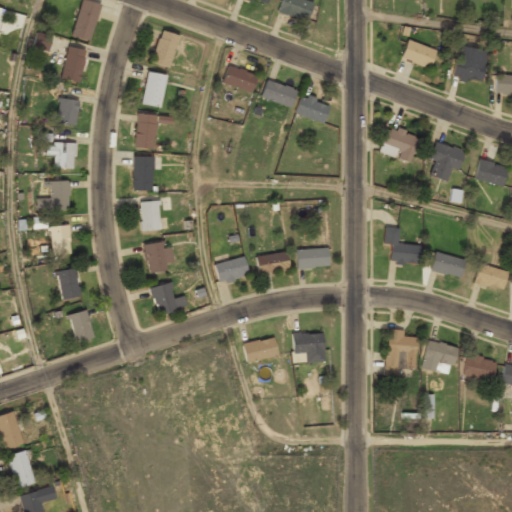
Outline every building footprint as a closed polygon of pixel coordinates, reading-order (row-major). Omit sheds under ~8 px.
[(80,0),(71,34),(88,39),(99,4),(87,0),(80,0)] [(312,2),(306,0),(280,0),(276,12),(305,21),(312,2)] [(149,62),(169,67),(177,34),(157,30),(149,62)] [(46,52),(50,35),(34,31),(30,48),(46,52)] [(429,67),(435,49),(406,39),(400,58),(429,67)] [(59,78),(77,82),(85,50),(67,45),(59,78)] [(486,50),(458,45),(451,77),(480,83),(486,50)] [(250,93),(256,74),(226,65),(221,84),(250,93)] [(165,75),(147,71),(140,103),(158,107),(165,75)] [(511,75),(494,75),(494,94),(511,94),(511,75)] [(266,79),(259,97),(288,109),(295,91),(266,79)] [(294,115),(322,123),(327,104),(299,96),(294,115)] [(76,99),(57,99),(56,124),(75,125),(76,99)] [(151,148),(156,117),(136,114),(132,146),(151,148)] [(407,162),(417,137),(386,125),(376,150),(407,162)] [(50,141),(50,133),(35,133),(35,141),(50,141)] [(73,167),(73,142),(47,142),(47,156),(53,156),(53,167),(73,167)] [(426,175),(451,183),(460,149),(436,142),(426,175)] [(131,156),(131,190),(150,190),(150,156),(131,156)] [(507,167),(478,159),(472,179),(501,187),(507,167)] [(68,210),(67,180),(48,180),(48,198),(36,198),(36,210),(68,210)] [(157,201),(139,201),(139,229),(157,229),(157,201)] [(33,228),(45,228),(44,217),(33,217),(33,228)] [(69,253),(66,224),(47,226),(50,254),(69,253)] [(396,243),(398,228),(383,227),(381,244),(390,245),(389,262),(417,264),(419,245),(396,243)] [(168,242),(144,243),(144,271),(169,271),(168,242)] [(295,267),(326,267),(326,249),(295,249),(295,267)] [(254,256),(257,274),(287,269),(284,252),(254,256)] [(429,271),(460,277),(463,259),(432,253),(429,271)] [(212,264),(217,283),(247,276),(242,256),(212,264)] [(507,271),(477,264),(472,283),(502,290),(507,271)] [(61,300),(79,296),(73,267),(55,271),(61,300)] [(180,296),(174,299),(165,282),(147,290),(159,316),(183,304),(180,296)] [(93,337),(84,310),(66,316),(75,343),(93,337)] [(415,337),(402,336),(402,330),(385,329),(383,374),(397,375),(398,368),(413,369),(415,337)] [(322,333),(292,333),(292,353),(322,353),(322,333)] [(241,344),(245,363),(276,356),(272,337),(241,344)] [(420,369),(435,371),(437,363),(452,365),(455,345),(425,340),(420,369)] [(461,375),(490,381),(495,360),(465,354),(461,375)] [(511,366),(502,366),(501,386),(511,386),(511,366)] [(432,394),(422,394),(422,418),(431,418),(432,394)] [(0,441),(2,449),(21,444),(11,411),(0,414),(0,441)] [(5,456),(15,488),(33,483),(23,450),(5,456)] [(18,495),(21,511),(42,511),(40,502),(53,499),(51,487),(18,495)]
